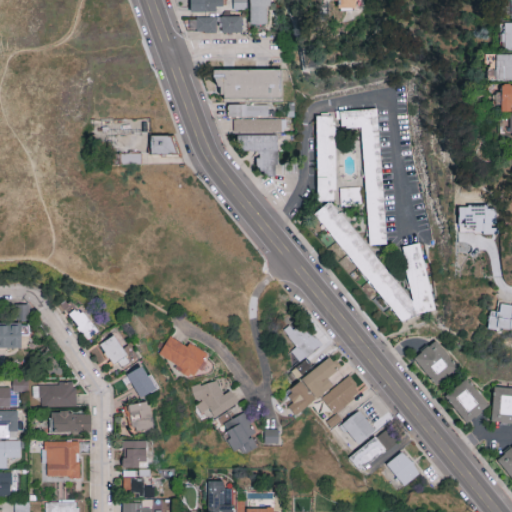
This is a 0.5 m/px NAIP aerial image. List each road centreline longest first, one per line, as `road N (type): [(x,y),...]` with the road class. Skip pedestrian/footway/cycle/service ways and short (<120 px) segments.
road 1 (tertiary): [(500,511),(228,181),(196,123),(152,0)]
road 2 (residential): [(286,253),(252,307),(265,397),(253,395),(230,360),(185,330)]
road 3 (residential): [(39,289),(109,401),(108,511)]
